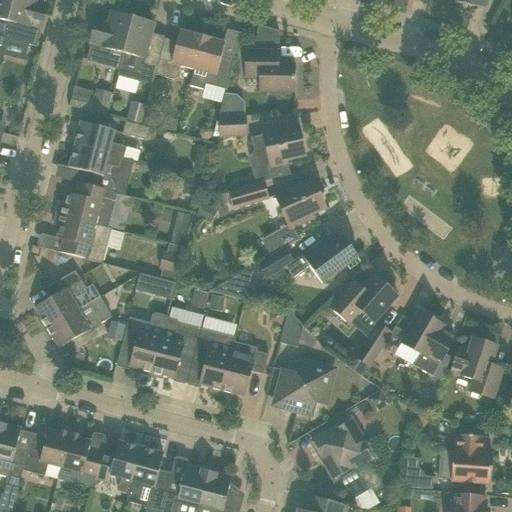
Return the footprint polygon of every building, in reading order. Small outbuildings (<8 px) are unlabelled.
[(0,0),(0,29),(8,24),(13,0),(0,0)] [(36,0),(13,0),(8,24),(4,39),(37,47),(41,30),(43,31),(50,6),(36,2),(36,0)] [(87,60),(98,63),(119,69),(133,18),(112,13),(109,24),(95,21),(88,46),(90,46),(87,60)] [(154,24),(133,18),(119,69),(117,77),(149,85),(156,56),(146,53),(154,24)] [(279,44),(279,32),(260,27),(257,38),(262,44),(279,44)] [(180,32),(177,42),(165,39),(160,60),(159,59),(157,70),(178,75),(181,66),(194,70),(203,37),(193,34),(193,35),(180,32)] [(212,39),(203,37),(194,70),(190,86),(203,90),(204,85),(226,90),(234,57),(222,54),(225,44),(212,40),(212,39)] [(273,51),(245,51),(245,79),(259,79),(259,93),(295,93),(295,65),(273,65),(273,51)] [(96,90),(91,109),(107,114),(112,94),(96,90)] [(246,136),(245,117),(219,119),(220,137),(246,136)] [(149,128),(125,122),(122,134),(146,140),(149,128)] [(81,123),(75,145),(124,159),(127,148),(112,144),(115,132),(81,123)] [(289,175),(287,164),(286,161),(305,157),(300,134),(297,134),(295,128),(263,136),(252,139),(255,153),(263,151),(267,154),(270,168),(269,168),(271,179),(289,175)] [(113,193),(115,187),(110,178),(103,177),(106,165),(121,169),(124,159),(75,145),(69,168),(82,171),(79,184),(113,193)] [(199,179),(181,174),(176,192),(194,196),(199,179)] [(290,229),(314,218),(312,214),(325,208),(313,181),(276,198),(290,229)] [(263,183),(229,193),(233,209),(268,199),(263,183)] [(60,205),(57,215),(95,225),(108,228),(117,194),(113,193),(79,184),(75,196),(69,195),(66,206),(60,205)] [(108,228),(95,225),(57,215),(54,225),(61,227),(57,239),(64,240),(60,253),(103,264),(112,230),(108,229),(108,228)] [(185,233),(171,230),(168,242),(182,246),(185,233)] [(329,246),(325,240),(302,257),(293,262),(294,263),(286,268),(293,278),(309,266),(323,285),(347,267),(350,270),(361,262),(343,237),(329,246)] [(286,249),(258,265),(266,279),(286,268),(294,263),(293,262),(286,249)] [(44,330),(79,310),(71,298),(87,289),(75,271),(48,287),(54,298),(36,308),(41,318),(38,320),(44,330)] [(152,277),(140,274),(136,291),(147,294),(152,277)] [(374,323),(395,299),(388,293),(391,290),(375,276),(363,290),(354,282),(331,309),(349,325),(361,312),(374,323)] [(224,298),(211,296),(209,310),(222,312),(224,298)] [(100,298),(79,310),(44,330),(50,340),(54,339),(59,348),(111,318),(100,298)] [(298,348),(303,326),(288,309),(280,344),(298,348)] [(432,377),(433,376),(441,381),(450,358),(445,355),(455,338),(443,331),(445,327),(419,312),(401,344),(419,355),(413,366),(432,377)] [(140,373),(151,376),(167,318),(156,315),(153,317),(151,324),(133,319),(130,331),(139,333),(130,367),(141,370),(140,373)] [(108,337),(121,341),(127,321),(113,317),(108,337)] [(180,359),(192,362),(199,337),(177,331),(179,324),(178,321),(167,318),(151,376),(162,379),(163,376),(175,379),(180,359)] [(369,367),(385,343),(391,333),(378,325),(356,359),(369,367)] [(201,329),(199,337),(192,362),(205,366),(200,385),(211,388),(210,391),(221,394),(234,342),(235,342),(236,339),(201,329)] [(458,349),(450,373),(474,380),(470,391),(493,399),(501,376),(489,373),(497,347),(473,339),(468,352),(458,349)] [(234,342),(221,394),(232,397),(233,394),(244,397),(251,372),(263,375),(269,355),(257,352),(258,348),(235,342),(234,342)] [(285,371),(278,398),(280,399),(283,403),(282,406),(297,410),(296,414),(312,418),(316,402),(312,401),(318,380),(329,383),(332,371),(299,363),(296,374),(285,371)] [(511,416),(510,415),(505,415),(502,418),(502,423),(505,426),(510,426),(511,424),(511,416)] [(21,429),(0,423),(0,476),(7,478),(3,495),(15,498),(23,471),(30,446),(18,443),(21,429)] [(360,464),(363,469),(378,460),(369,444),(364,447),(350,423),(329,435),(335,445),(326,450),(328,453),(326,457),(324,459),(336,478),(337,477),(351,501),(367,492),(353,467),(360,464)] [(48,465),(61,468),(71,430),(61,427),(60,434),(48,431),(46,438),(33,435),(30,446),(23,471),(45,477),(48,465)] [(71,430),(61,468),(74,471),(71,483),(93,489),(95,479),(103,452),(89,449),(91,442),(79,439),(81,432),(71,430)] [(455,435),(454,452),(440,451),(438,479),(451,480),(451,482),(490,485),(493,455),(484,454),(485,438),(455,435)] [(115,455),(103,452),(95,479),(108,483),(110,476),(121,479),(118,492),(128,495),(140,448),(118,442),(115,455)] [(163,454),(140,448),(128,495),(126,501),(161,510),(167,490),(171,473),(159,470),(163,454)] [(179,493),(167,490),(161,510),(160,511),(198,511),(200,505),(209,472),(186,466),(179,493)] [(209,472),(200,505),(213,509),(213,511),(239,511),(240,511),(224,507),(232,478),(209,472)] [(484,511),(486,497),(444,493),(444,495),(445,495),(444,509),(450,509),(449,511),(484,511)] [(320,499),(320,500),(316,511),(306,511),(298,510),(297,511),(345,511),(347,506),(320,499)]
